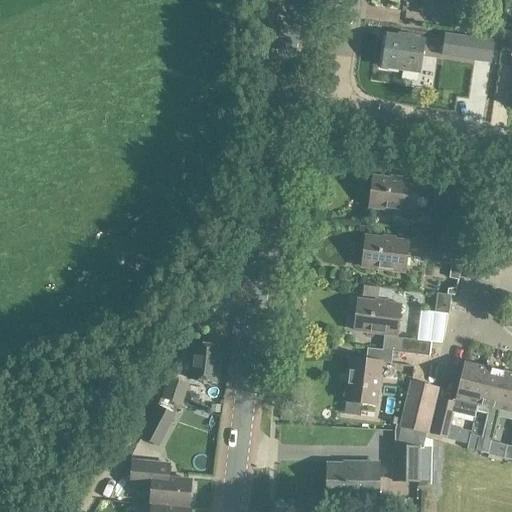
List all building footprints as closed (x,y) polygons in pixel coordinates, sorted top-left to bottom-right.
[(499,40),(502,18),(482,15),(479,38),(499,40)] [(431,32),(428,59),(448,61),(451,34),(431,32)] [(419,73),(424,42),(386,36),(382,67),(419,73)] [(493,41),(469,37),(466,60),(490,63),(493,41)] [(453,181),(419,172),(418,184),(418,188),(444,191),(444,187),(452,188),(453,181)] [(418,184),(374,179),(371,208),(415,214),(418,188),(418,184)] [(443,199),(469,202),(471,190),(452,188),(444,187),(444,191),(443,199)] [(361,239),(360,248),(362,250),(366,251),(364,267),(406,272),(410,243),(367,237),(367,238),(363,237),(361,239)] [(427,247),(425,263),(457,267),(459,251),(427,247)] [(384,335),(383,351),(395,352),(430,357),(431,342),(398,338),(402,307),(359,302),(355,302),(353,304),(352,312),(354,315),(358,315),(356,331),(384,335)] [(220,348),(193,345),(188,379),(216,383),(220,348)] [(395,352),(383,351),(369,349),(368,362),(352,360),(347,402),(377,406),(382,364),(393,365),(395,352)] [(476,413),(478,413),(488,368),(467,363),(456,406),(439,401),(430,435),(446,440),(453,414),(474,419),(476,413)] [(498,410),(501,410),(509,374),(488,368),(478,413),(488,416),(484,431),(485,431),(480,453),(487,455),(488,451),(493,453),(496,441),(490,440),(498,410)] [(511,374),(509,374),(501,410),(511,413),(511,374)] [(168,378),(161,399),(182,406),(189,385),(168,378)] [(401,427),(426,433),(437,389),(411,383),(401,427)] [(175,415),(158,406),(143,436),(161,445),(175,415)] [(391,483),(419,484),(420,450),(420,448),(394,448),(392,448),(391,483)] [(190,480),(168,478),(169,464),(130,461),(128,488),(152,490),(150,505),(151,505),(187,508),(187,502),(190,502),(192,486),(189,486),(190,480)] [(377,464),(353,464),(353,466),(328,465),(327,499),(377,500),(377,464)]
